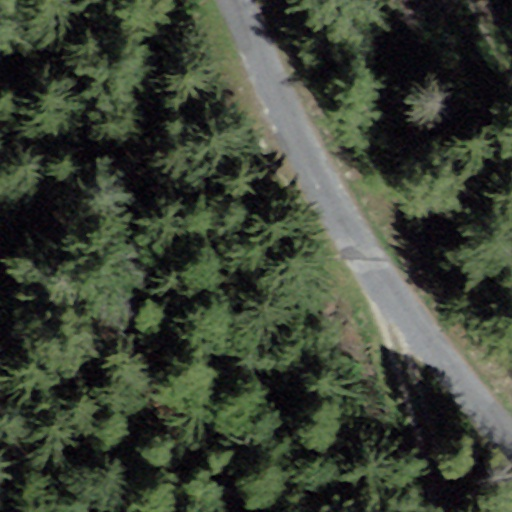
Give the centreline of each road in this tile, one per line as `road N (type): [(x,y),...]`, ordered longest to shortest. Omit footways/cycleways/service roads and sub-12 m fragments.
road 1 (unclassified): [(235,0),(280,125),(360,252),(511,447)]
road 2 (track): [(419,328),(405,365),(437,511)]
